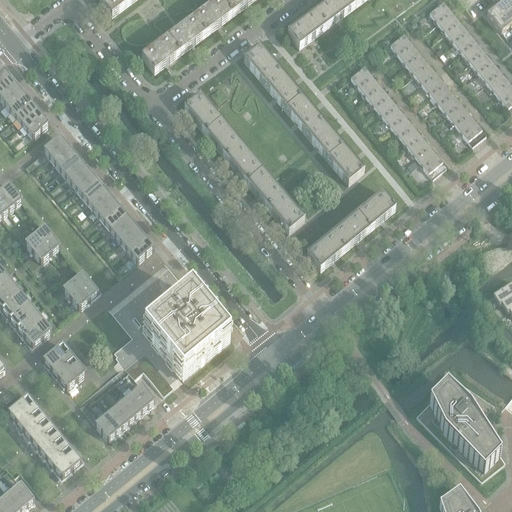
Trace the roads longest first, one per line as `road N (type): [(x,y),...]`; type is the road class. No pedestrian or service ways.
road 1 (residential): [(272,354),(13,45)]
road 2 (residential): [(320,314),(153,108)]
road 3 (secondary): [(272,354),(77,511)]
road 4 (secondary): [(511,155),(320,314)]
road 5 (secondary): [(331,325),(511,179)]
road 6 (secondary): [(104,511),(282,365)]
road 7 (residential): [(153,108),(297,0)]
road 8 (residential): [(153,108),(66,6)]
